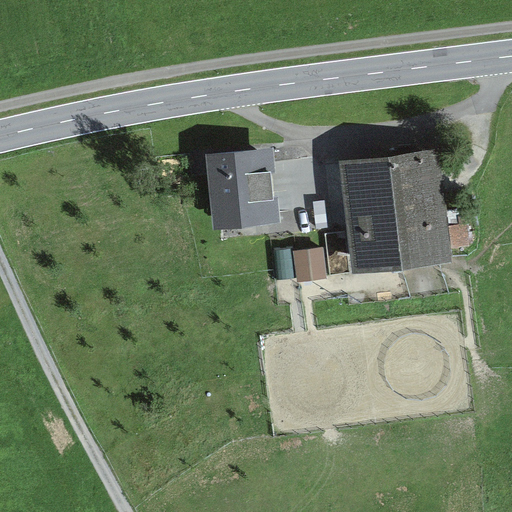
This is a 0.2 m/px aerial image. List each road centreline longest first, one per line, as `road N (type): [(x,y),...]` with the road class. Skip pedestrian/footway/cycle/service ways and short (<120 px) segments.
road 1 (primary): [(511,57),(211,94),(0,137)]
road 2 (track): [(0,254),(45,359),(128,511)]
